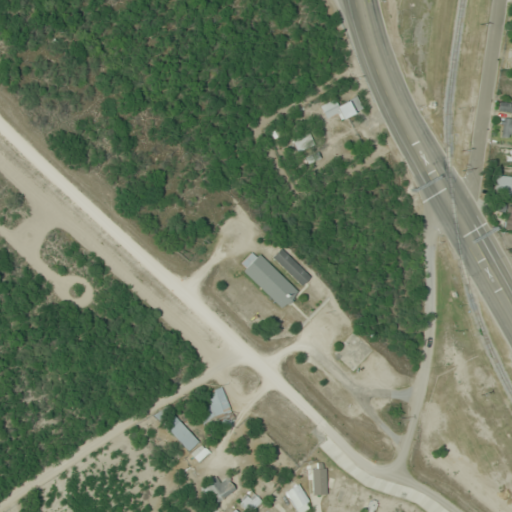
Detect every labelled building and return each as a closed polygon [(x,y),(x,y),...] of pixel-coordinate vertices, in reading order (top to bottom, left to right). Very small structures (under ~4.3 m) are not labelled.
[(362,108),(356,96),(337,106),(334,100),(319,107),(325,118),(335,113),(339,120),(362,108)] [(497,111),(511,112),(511,103),(498,101),(497,111)] [(511,119),(501,117),(497,134),(511,137),(511,119)] [(313,145),(308,133),(291,140),(297,152),(313,145)] [(502,163),(511,163),(511,148),(503,148),(502,163)] [(511,176),(494,176),(493,192),(511,192),(511,176)] [(511,229),(511,207),(505,206),(502,228),(511,229)] [(269,258),(299,286),(308,277),(279,248),(269,258)] [(236,267),(280,309),(297,292),(253,249),(236,267)] [(202,391),(205,427),(228,425),(225,389),(202,391)] [(197,441),(163,407),(153,417),(187,451),(197,441)] [(324,467),(310,467),(310,494),(324,494),(324,467)] [(223,479),(231,489),(212,503),(201,488),(213,480),(216,484),(223,479)] [(288,489),(293,511),(300,511),(308,510),(301,485),(288,489)] [(253,508),(258,501),(252,496),(247,503),(253,508)]
